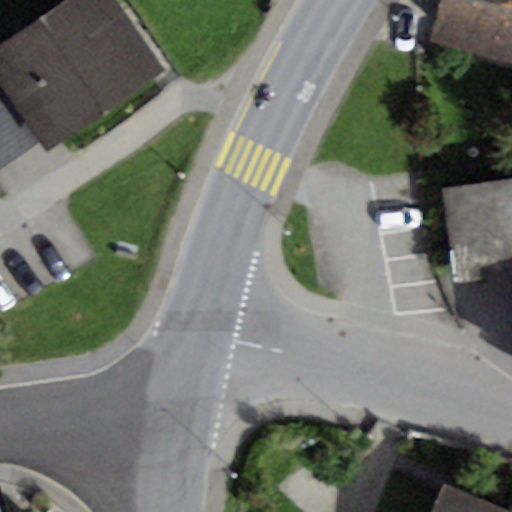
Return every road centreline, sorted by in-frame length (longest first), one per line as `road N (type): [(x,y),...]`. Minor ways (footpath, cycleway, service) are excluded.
road 1 (secondary): [(337,0),(251,163),(193,334)]
road 2 (residential): [(193,334),(511,419)]
road 3 (residential): [(0,431),(174,436)]
